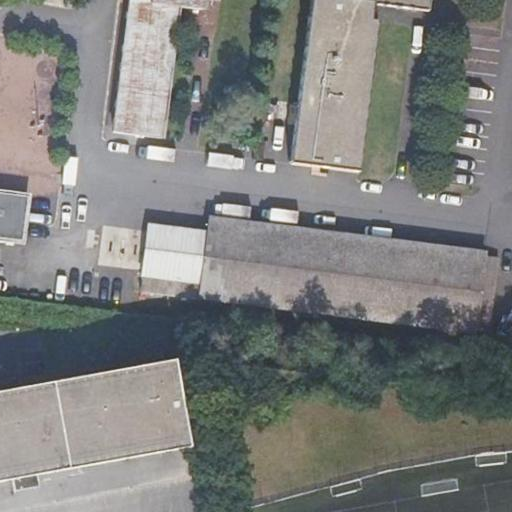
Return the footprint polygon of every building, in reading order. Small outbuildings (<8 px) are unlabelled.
[(119,0),(102,122),(133,127),(158,131),(176,0),(119,0)] [(423,0),(291,0),(271,156),(340,165),(361,14),(357,13),(358,0),(379,0),(422,6),(423,0)] [(237,131),(219,128),(217,143),(235,145),(237,131)] [(0,236),(18,239),(24,199),(0,195),(0,236)] [(137,223),(139,285),(469,330),(469,325),(482,327),(486,300),(473,298),(479,255),(479,252),(199,214),(196,232),(137,223)] [(139,285),(137,223),(135,223),(127,277),(135,278),(134,284),(139,285)] [(491,257),(479,255),(473,298),(486,300),(491,257)] [(0,393),(0,482),(12,481),(18,480),(16,470),(32,467),(33,476),(189,448),(173,361),(0,393)] [(36,489),(33,476),(32,467),(16,470),(18,480),(12,481),(15,493),(36,489)]
